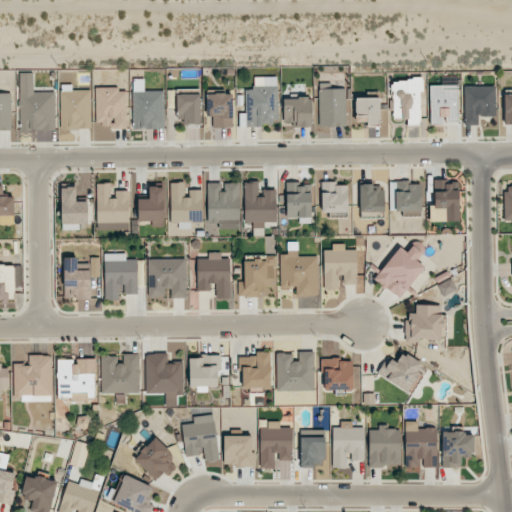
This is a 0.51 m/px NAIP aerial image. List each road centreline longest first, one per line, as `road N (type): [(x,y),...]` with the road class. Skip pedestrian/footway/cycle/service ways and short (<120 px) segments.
road 1 (residential): [(511,153),(0,159)]
road 2 (residential): [(361,325),(0,328)]
road 3 (residential): [(503,511),(481,312),(479,153)]
road 4 (residential): [(186,511),(195,494),(501,495)]
road 5 (residential): [(37,159),(39,328)]
